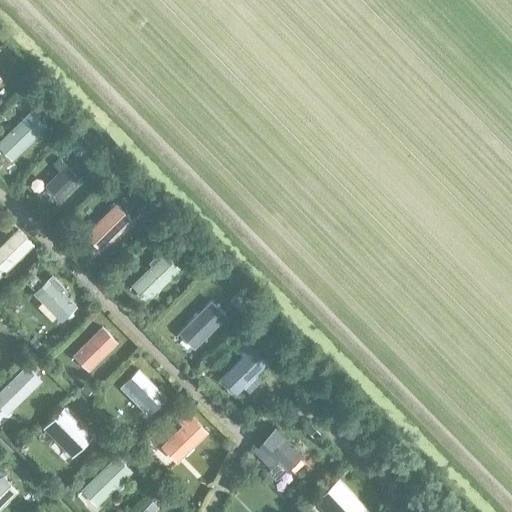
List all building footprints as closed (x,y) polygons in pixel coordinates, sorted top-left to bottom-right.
[(29,111),(0,139),(15,153),(43,125),(29,111)] [(59,198),(79,178),(59,157),(52,164),(59,170),(45,184),(59,198)] [(129,218),(115,203),(89,229),(103,243),(129,218)] [(31,242),(17,228),(0,244),(0,269),(2,271),(31,242)] [(151,292),(174,270),(160,255),(137,278),(151,292)] [(65,289),(53,277),(36,294),(56,315),(70,301),(62,291),(65,289)] [(224,314),(210,300),(184,325),(198,340),(224,314)] [(115,340),(101,326),(78,348),(92,363),(115,340)] [(265,362),(244,341),(237,348),(243,355),(228,370),(248,390),(259,379),(253,373),(265,362)] [(25,364),(0,388),(0,397),(10,407),(39,379),(25,364)] [(137,368),(123,382),(146,405),(160,391),(137,368)] [(182,454),(206,430),(186,411),(177,419),(182,424),(167,439),(182,454)] [(56,426),(61,421),(54,414),(34,433),(57,456),(72,442),(56,426)] [(287,469),(302,455),(274,426),(252,448),(270,466),(277,459),(287,469)] [(129,469),(115,455),(85,484),(99,499),(129,469)] [(1,475),(0,476),(0,504),(16,489),(1,475)] [(337,479),(316,498),(328,511),(353,511),(361,506),(337,479)]
